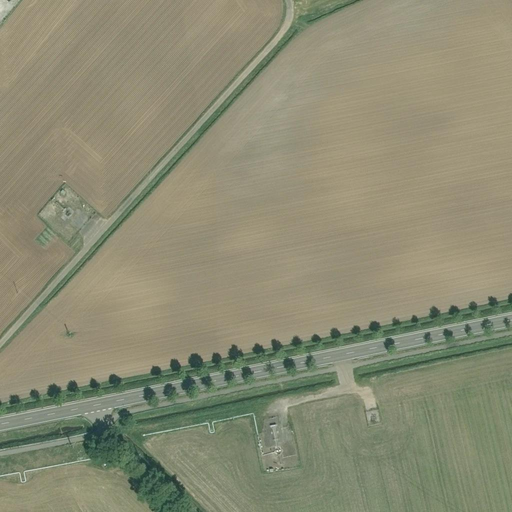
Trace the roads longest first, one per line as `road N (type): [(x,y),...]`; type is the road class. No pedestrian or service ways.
road 1 (tertiary): [(94,405),(511,319)]
road 2 (residential): [(94,405),(112,436),(185,511)]
